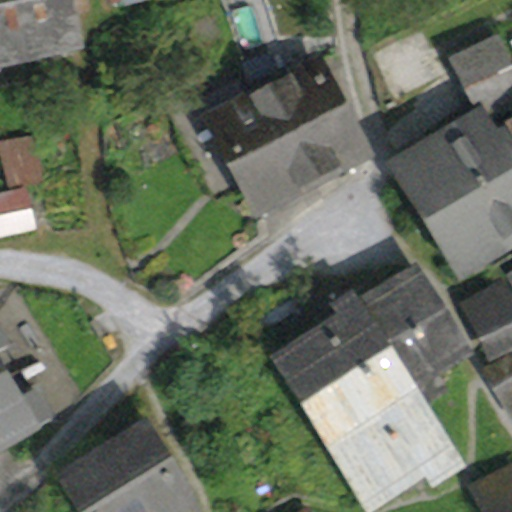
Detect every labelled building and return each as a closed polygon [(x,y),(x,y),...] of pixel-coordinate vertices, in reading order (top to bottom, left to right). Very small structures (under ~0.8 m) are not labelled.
[(0,0),(0,66),(44,56),(29,0),(0,0)] [(29,0),(44,56),(76,49),(68,10),(85,6),(83,0),(29,0)] [(487,121),(511,107),(511,76),(496,41),(456,62),(482,112),(487,121)] [(194,85),(168,97),(194,154),(220,141),(235,170),(258,213),(363,158),(321,74),(247,106),(239,89),(205,107),(194,85)] [(395,158),(460,270),(488,254),(511,240),(511,131),(510,129),(495,137),(487,121),(482,112),(395,158)] [(208,183),(235,170),(220,141),(194,154),(208,183)] [(0,151),(9,190),(43,183),(37,144),(0,151)] [(0,198),(0,237),(34,229),(25,193),(0,198)] [(511,240),(488,254),(496,266),(511,256),(511,240)] [(443,395),(430,373),(463,351),(416,280),(377,305),(369,294),(354,303),(386,355),(387,354),(417,402),(421,407),(443,395)] [(465,305),(492,359),(511,348),(511,300),(503,283),(465,305)] [(402,409),(403,411),(417,402),(387,354),(386,355),(354,303),(351,300),(336,310),(347,327),(283,367),(335,449),(402,409)] [(0,378),(0,351),(3,350),(0,345),(0,451),(45,423),(33,403),(20,411),(0,378)] [(511,357),(489,371),(509,404),(511,401),(511,357)] [(434,428),(422,436),(403,411),(402,409),(335,449),(371,504),(422,471),(434,489),(460,469),(434,428)] [(192,511),(188,506),(191,504),(145,430),(63,480),(82,511),(192,511)] [(487,511),(511,511),(511,469),(475,487),(487,511)]
